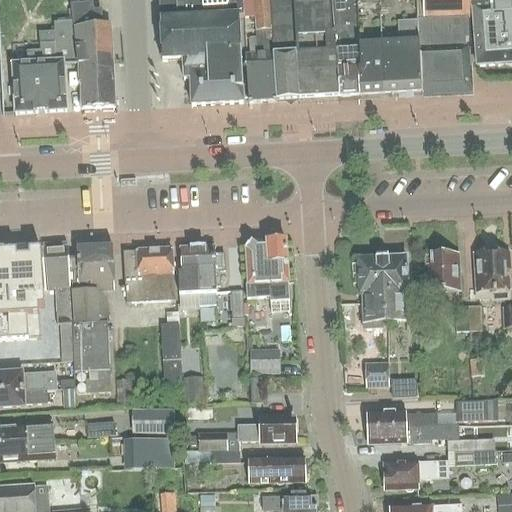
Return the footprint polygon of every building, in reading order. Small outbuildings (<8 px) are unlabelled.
[(158,0),(162,64),(183,63),(184,82),(191,82),(192,108),(243,106),(238,20),(239,20),(237,0),(158,0)] [(275,54),(271,0),(253,0),(256,55),(245,56),(248,106),(276,104),(277,104),(275,54)] [(301,103),(298,53),(295,0),(271,0),(275,54),(277,104),(301,103)] [(295,0),(298,53),(301,103),(335,101),(340,101),(337,51),(336,31),(333,31),(331,0),(295,0)] [(361,99),(360,71),(358,44),(355,0),(331,0),(333,31),(336,31),(337,51),(340,101),(358,100),(361,99)] [(355,0),(358,44),(360,71),(361,99),(381,98),(425,96),(424,68),(421,22),(419,0),(355,0)] [(425,0),(426,19),(474,16),(477,69),(511,67),(511,8),(508,8),(508,1),(472,3),(472,0),(425,0)] [(80,87),(81,111),(115,109),(110,28),(103,29),(102,12),(94,12),(93,4),(70,6),(73,30),(73,32),(77,57),(78,87),(80,87)] [(424,68),(425,96),(470,94),(467,50),(464,50),(464,38),(467,38),(466,19),(421,22),(424,68)] [(12,68),(15,117),(66,113),(63,66),(73,66),(70,26),(55,27),(56,36),(40,37),(41,55),(28,56),(28,67),(12,68)] [(0,166),(16,165),(15,155),(0,155),(0,166)] [(289,302),(288,285),(287,265),(286,243),(265,245),(265,248),(262,248),(262,244),(249,245),(245,250),(247,285),(245,285),(246,300),(270,298),(271,303),(289,302)] [(77,261),(69,261),(72,327),(73,327),(75,375),(85,375),(86,397),(111,395),(106,294),(114,294),(113,255),(112,249),(94,250),(76,251),(77,261)] [(199,296),(196,250),(181,251),(182,275),(178,275),(179,296),(197,295),(197,296),(199,296)] [(196,250),(199,296),(216,295),(215,274),(225,273),(224,256),(214,256),(213,250),(196,250)] [(173,253),(173,252),(173,251),(136,253),(136,254),(123,255),(126,305),(175,302),(173,273),(172,273),(171,254),(173,253)] [(0,343),(40,341),(38,310),(44,309),(41,254),(40,252),(29,253),(29,259),(16,260),(16,254),(0,254),(0,343)] [(58,327),(72,327),(69,261),(68,253),(42,254),(44,289),(45,294),(56,293),(58,327)] [(509,304),(508,294),(509,294),(509,281),(505,281),(505,274),(510,273),(509,255),(490,256),(490,253),(476,253),(477,257),(475,257),(477,301),(492,300),(492,305),(509,304)] [(459,315),(459,310),(457,258),(424,259),(427,316),(455,315),(459,315)] [(362,300),(363,322),(364,333),(383,332),(383,326),(408,325),(407,298),(408,298),(406,260),(357,262),(359,300),(362,300)] [(242,293),(230,294),(232,322),(244,321),(242,293)] [(215,309),(199,310),(200,323),(216,322),(215,309)] [(468,310),(469,335),(481,335),(480,309),(468,310)] [(459,310),(459,315),(455,315),(456,336),(469,335),(468,310),(459,310)] [(511,331),(511,310),(502,311),(503,332),(511,331)] [(244,321),(232,322),(232,329),(244,328),(244,321)] [(182,386),(179,327),(167,327),(160,328),(164,387),(182,386)] [(279,358),(250,358),(250,375),(279,375),(279,358)] [(483,361),(469,363),(471,379),(484,378),(483,361)] [(365,366),(366,392),(389,391),(388,365),(365,366)] [(0,393),(46,391),(57,390),(56,376),(22,378),(22,376),(0,377),(0,393)] [(62,390),(73,389),(72,377),(61,378),(62,390)] [(203,379),(183,380),(184,406),(204,405),(203,379)] [(416,399),(416,381),(391,382),(391,400),(416,399)] [(129,382),(116,383),(117,408),(131,407),(129,382)] [(261,382),(250,382),(251,406),(262,406),(261,382)] [(73,389),(62,390),(63,410),(74,410),(73,389)] [(46,391),(0,393),(0,410),(24,409),(24,407),(47,406),(46,391)] [(498,424),(498,403),(455,404),(456,425),(498,424)] [(174,412),(134,413),(134,435),(174,434),(174,412)] [(367,432),(437,429),(436,417),(405,418),(405,414),(367,415),(367,432)] [(199,454),(211,454),(240,453),(240,445),(258,445),(258,446),(296,445),(295,421),(294,421),(294,420),(292,420),(292,419),(275,419),(275,417),(258,418),(258,428),(237,428),(237,436),(199,437),(199,454)] [(117,435),(116,422),(87,423),(87,436),(117,435)] [(0,449),(53,446),(52,427),(4,430),(4,432),(0,432),(0,449)] [(437,429),(367,432),(368,447),(406,446),(406,442),(437,441),(437,429)] [(130,441),(130,471),(173,471),(173,441),(130,441)] [(470,445),(446,446),(447,455),(471,454),(470,445)] [(53,446),(0,449),(0,462),(6,462),(6,464),(54,461),(53,446)] [(240,453),(211,454),(211,466),(240,465),(240,453)] [(447,465),(447,470),(454,470),(496,468),(496,453),(447,456),(447,465)] [(511,465),(511,454),(501,455),(501,466),(511,465)] [(276,485),(278,488),(282,488),(285,485),(305,484),(305,482),(307,480),(307,476),(305,474),(305,461),(249,462),(250,486),(276,485)] [(418,466),(384,467),(384,478),(383,479),(383,489),(385,490),(385,493),(405,492),(408,494),(410,494),(413,492),(417,492),(417,482),(448,481),(447,470),(447,465),(418,466)] [(0,511),(34,511),(33,489),(0,490),(0,511)] [(313,500),(306,500),(306,496),(290,497),(290,499),(281,499),(281,500),(262,500),(262,511),(317,511),(317,510),(314,510),(313,500)] [(214,497),(200,497),(200,509),(214,509),(214,497)] [(511,511),(511,497),(497,498),(497,511),(511,511)]
